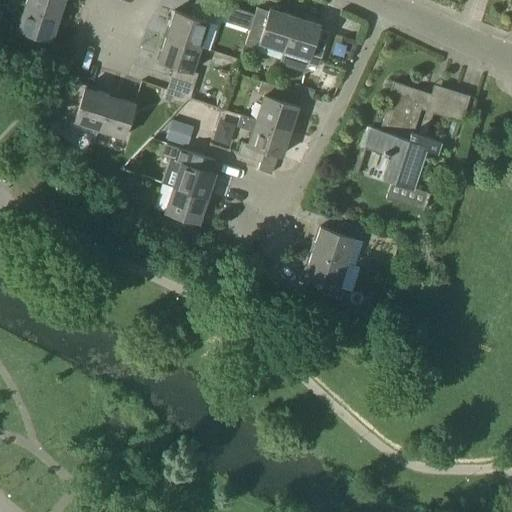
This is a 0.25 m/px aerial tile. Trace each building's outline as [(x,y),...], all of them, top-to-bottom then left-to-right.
[(26,0),(25,3),(59,15),(64,0),(26,0)] [(51,41),(59,15),(25,3),(17,29),(11,27),(7,39),(31,47),(35,35),(51,41)] [(166,35),(200,46),(208,22),(214,24),(218,12),(194,4),(190,16),(174,11),(166,35)] [(283,50),(294,15),(269,8),(268,11),(257,7),(245,44),(257,48),(259,42),(283,50)] [(318,28),(320,24),(294,15),(283,50),(308,58),(306,64),(318,67),(330,32),(318,28)] [(192,71),(200,46),(166,35),(158,60),(174,66),(170,77),(194,84),(198,73),(192,71)] [(190,97),(194,84),(170,77),(163,98),(182,105),(190,97)] [(256,119),(290,130),(298,105),(294,104),(298,92),(262,81),(258,93),(263,95),(256,119)] [(380,129),(439,149),(442,141),(413,132),(422,104),(427,105),(431,95),(416,90),(414,96),(403,92),(405,85),(393,81),(386,102),(388,103),(380,129)] [(99,129),(110,95),(85,87),(80,102),(68,99),(60,123),(72,127),(74,121),(99,129)] [(455,92),(447,117),(461,122),(470,96),(468,95),(468,97),(456,93),(456,92),(455,92)] [(110,95),(99,129),(123,137),(135,103),(110,95)] [(222,114),(215,139),(229,144),(237,118),(222,114)] [(256,119),(255,120),(241,115),(238,125),(252,130),(247,144),(242,142),(238,154),(261,162),(258,169),(271,174),(278,154),(281,156),(290,130),(256,119)] [(188,145),(193,124),(171,118),(165,138),(188,145)] [(438,153),(439,149),(380,129),(379,131),(367,127),(352,173),(357,174),(367,146),(383,151),(383,152),(388,154),(380,177),(391,180),(386,198),(424,211),(430,193),(414,188),(426,149),(438,153)] [(179,148),(179,149),(168,145),(164,156),(181,162),(173,186),(207,197),(215,172),(211,171),(215,159),(179,148)] [(165,211),(159,209),(155,221),(190,233),(194,221),(199,222),(207,197),(173,186),(165,211)] [(312,251),(346,263),(354,238),(360,240),(364,227),(340,220),(336,232),(320,226),(312,251)] [(339,287),(346,263),(312,251),(304,276),(308,278),(304,289),(340,301),(344,289),(339,287)]
